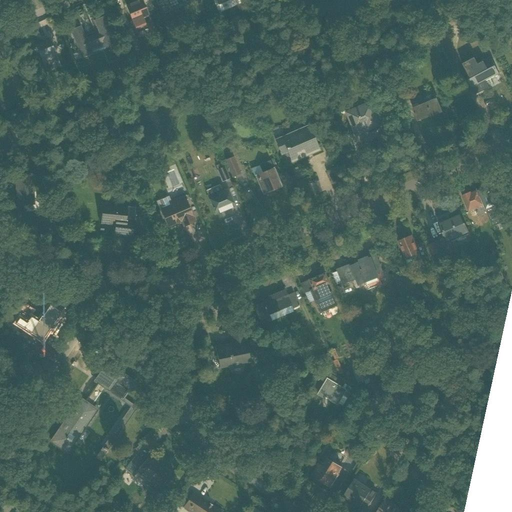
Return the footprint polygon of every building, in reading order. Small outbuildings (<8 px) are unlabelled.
[(135,22),(150,16),(144,0),(128,6),(135,22)] [(162,0),(168,13),(193,2),(192,0),(162,0)] [(107,49),(118,45),(105,15),(93,20),(98,32),(86,37),(81,26),(70,30),(82,59),(93,55),(90,48),(104,42),(107,49)] [(43,56),(58,48),(48,32),(34,40),(43,56)] [(33,74),(44,69),(39,56),(27,60),(33,74)] [(470,89),(497,74),(488,57),(461,72),(470,89)] [(443,116),(435,95),(406,107),(412,121),(428,115),(430,121),(443,116)] [(350,133),(376,122),(367,101),(341,112),(350,133)] [(285,162),(314,150),(305,127),(275,139),(285,162)] [(0,151),(13,147),(6,128),(0,130),(0,151)] [(224,153),(226,171),(236,170),(234,152),(224,153)] [(259,192),(278,185),(269,161),(250,168),(259,192)] [(15,206),(35,206),(35,174),(15,174),(15,206)] [(217,216),(238,207),(227,182),(206,190),(217,216)] [(481,213),(493,208),(483,184),(470,189),(481,213)] [(481,213),(470,189),(458,194),(466,212),(473,209),(476,215),(481,213)] [(184,228),(198,221),(186,192),(170,199),(172,204),(162,209),(170,227),(181,222),(184,228)] [(114,236),(134,239),(136,224),(131,223),(133,208),(103,204),(101,224),(116,226),(114,236)] [(442,243),(464,234),(456,215),(434,223),(442,243)] [(401,258),(417,252),(410,234),(394,240),(401,258)] [(380,270),(374,254),(364,258),(363,255),(353,259),(354,261),(333,269),(339,285),(350,281),(352,286),(374,277),(373,273),(380,270)] [(313,298),(328,291),(320,273),(305,280),(313,298)] [(267,322),(290,311),(280,289),(257,299),(267,322)] [(47,338),(65,313),(51,303),(38,320),(32,315),(22,329),(35,338),(39,333),(47,338)] [(212,368),(246,361),(239,327),(224,330),(227,344),(208,348),(212,368)] [(336,406),(347,386),(320,371),(308,390),(336,406)] [(48,440),(66,451),(94,408),(77,396),(48,440)] [(326,488),(339,468),(319,455),(306,476),(326,488)] [(155,490),(167,475),(143,456),(131,472),(155,490)] [(337,495),(361,511),(372,493),(349,478),(337,495)] [(187,511),(219,511),(220,511),(192,491),(181,507),(187,511)] [(372,511),(397,511),(399,510),(381,499),(372,511)]
